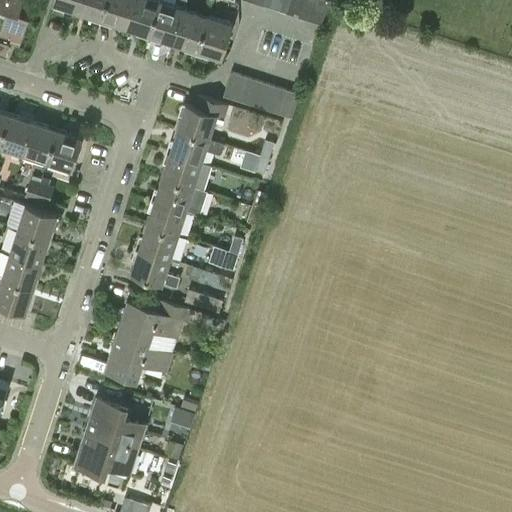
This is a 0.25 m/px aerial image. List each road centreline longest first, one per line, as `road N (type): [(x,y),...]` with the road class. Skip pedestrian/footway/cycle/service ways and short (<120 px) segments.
road 1 (residential): [(59,351),(136,116)]
road 2 (residential): [(16,495),(59,351)]
road 3 (residential): [(136,116),(0,72)]
